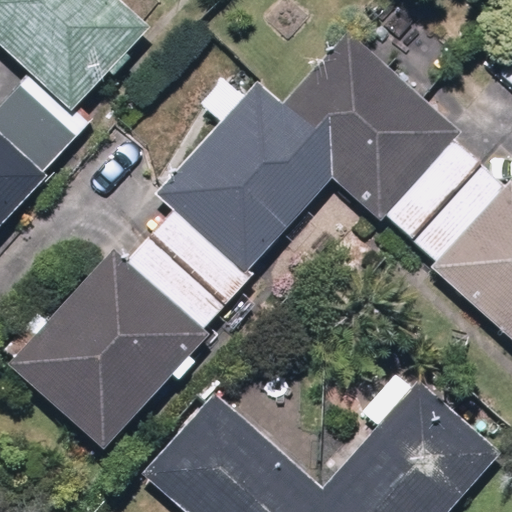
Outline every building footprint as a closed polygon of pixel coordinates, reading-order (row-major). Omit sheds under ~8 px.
[(99,0),(0,0),(0,69),(57,127),(142,42),(99,0)] [(144,200),(234,281),(322,191),(369,238),(379,228),(443,153),(452,144),(344,38),(272,111),(251,90),(144,200)] [(0,223),(34,189),(28,184),(65,147),(10,92),(0,101),(0,223)] [(443,153),(379,228),(427,275),(418,284),(511,375),(511,193),(505,187),(492,201),(443,153)] [(234,281),(144,200),(133,190),(81,242),(100,260),(0,362),(0,380),(86,465),(200,349),(191,341),(242,289),(234,281)] [(204,402),(128,486),(156,511),(445,511),(492,461),(395,373),(352,420),(369,436),(311,500),(204,402)]
